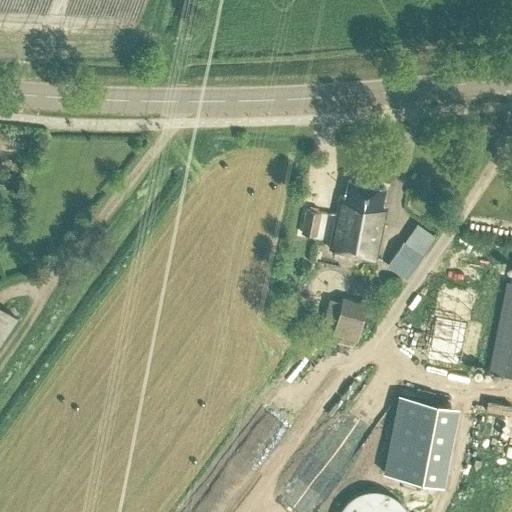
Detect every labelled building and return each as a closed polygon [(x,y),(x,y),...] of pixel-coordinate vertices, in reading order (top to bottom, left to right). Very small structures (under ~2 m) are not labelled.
[(383,203),(386,188),(348,179),(344,195),(341,195),(330,246),(376,257),(388,205),(383,203)] [(317,234),(321,211),(306,209),(302,232),(317,234)] [(401,243),(386,265),(405,277),(419,255),(401,243)] [(511,275),(493,370),(511,374),(511,275)] [(0,341),(18,316),(0,303),(0,341)] [(358,337),(363,313),(337,307),(331,331),(358,337)] [(463,359),(470,323),(439,317),(432,352),(430,358),(462,364),(463,359)] [(362,411),(305,481),(325,497),(382,428),(362,411)] [(511,457),(511,413),(490,414),(492,471),(509,470),(508,458),(511,457)] [(276,441),(284,425),(267,416),(258,431),(276,441)] [(223,481),(240,495),(261,470),(244,456),(223,481)] [(406,511),(405,507),(394,496),(381,489),(365,489),(351,495),(341,506),(338,511),(406,511)]
